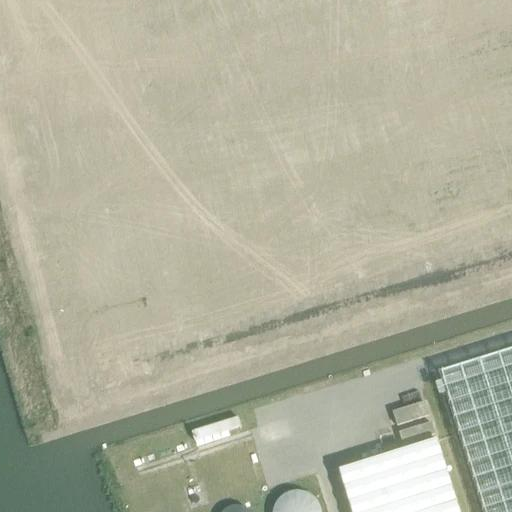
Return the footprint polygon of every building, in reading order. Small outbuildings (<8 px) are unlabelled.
[(511,0),(0,0),(0,169),(80,427),(419,322),(511,293),(511,0)] [(511,511),(511,351),(440,374),(482,511),(511,511)] [(391,414),(396,427),(428,417),(424,404),(391,414)] [(430,424),(398,434),(402,445),(433,435),(430,424)] [(339,472),(351,511),(458,511),(436,442),(339,472)] [(248,511),(242,502),(226,511),(248,511)]
